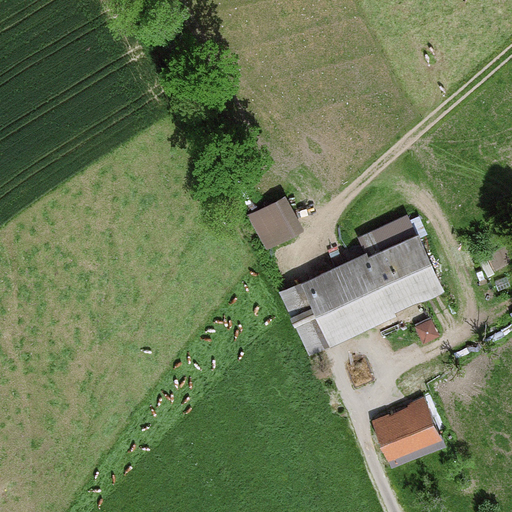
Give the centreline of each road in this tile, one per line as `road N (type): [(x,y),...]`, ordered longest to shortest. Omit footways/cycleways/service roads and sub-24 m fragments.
road 1 (track): [(349,397),(445,348),(472,300),(424,193),(384,162)]
road 2 (track): [(315,268),(319,231),(332,209),(511,47)]
road 3 (unclassified): [(395,511),(334,357)]
